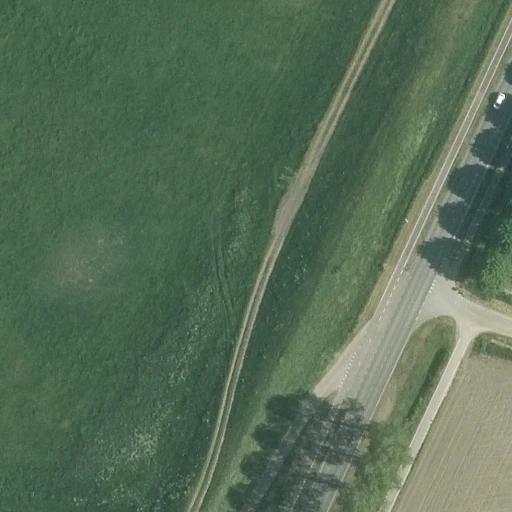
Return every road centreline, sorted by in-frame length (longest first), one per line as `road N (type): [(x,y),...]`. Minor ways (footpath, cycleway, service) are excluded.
road 1 (track): [(195,511),(271,262),(390,0)]
road 2 (unclassified): [(247,511),(315,391),(415,296)]
road 3 (primary): [(309,511),(415,296)]
road 4 (primary): [(415,296),(511,84)]
road 5 (unclassified): [(383,511),(475,317)]
